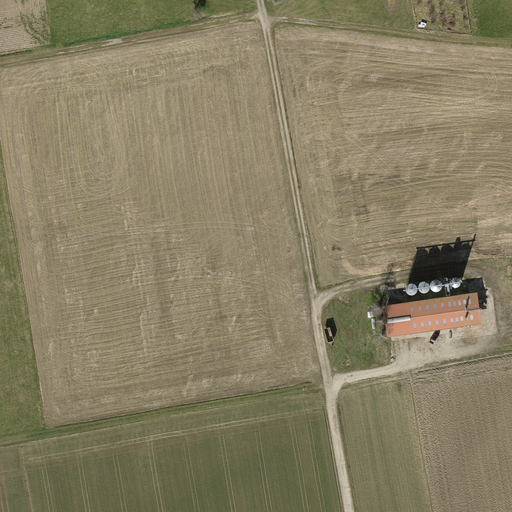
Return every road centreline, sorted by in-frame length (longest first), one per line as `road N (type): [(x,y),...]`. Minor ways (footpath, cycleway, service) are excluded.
road 1 (track): [(359,511),(263,0)]
road 2 (track): [(0,62),(131,34),(267,24),(511,44)]
